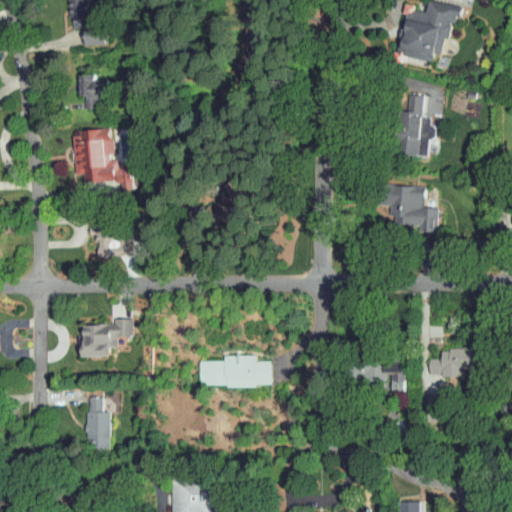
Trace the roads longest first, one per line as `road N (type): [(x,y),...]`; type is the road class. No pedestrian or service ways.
road 1 (residential): [(511,279),(0,283)]
road 2 (residential): [(10,0),(36,141),(34,447)]
road 3 (residential): [(347,0),(318,281),(320,446)]
